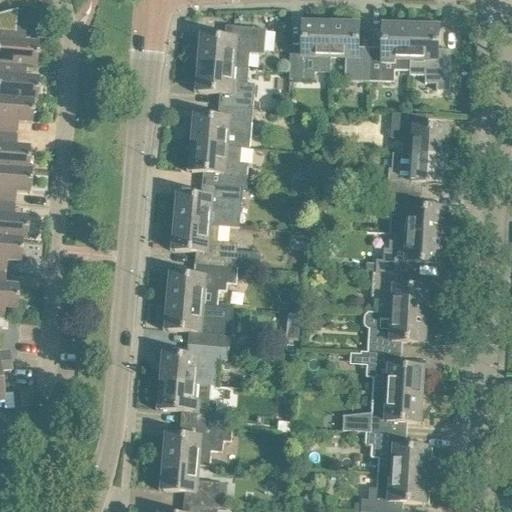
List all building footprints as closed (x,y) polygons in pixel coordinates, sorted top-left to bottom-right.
[(0,63),(36,67),(37,57),(38,44),(23,43),(17,42),(18,30),(15,29),(16,12),(17,12),(17,11),(17,10),(0,14),(0,63)] [(290,55),(290,72),(290,81),(316,82),(316,73),(330,73),(332,27),(304,26),(303,56),(290,55)] [(360,27),(332,27),(330,73),(331,73),(331,57),(345,58),(345,81),(370,82),(371,57),(359,57),(360,27)] [(266,31),(260,30),(234,28),(233,40),(203,38),(201,66),(249,70),(250,54),(264,55),(266,31)] [(370,82),(395,83),(395,73),(410,73),(411,60),(412,29),(384,28),(383,58),(371,57),(370,82)] [(440,29),(412,29),(411,60),(425,60),(425,83),(437,84),(437,92),(450,92),(451,60),(439,59),(440,29)] [(0,98),(37,102),(38,79),(18,77),(19,66),(36,67),(0,63),(0,98)] [(228,96),(227,108),(253,110),(255,85),(248,84),(249,70),(201,66),(199,94),(228,96)] [(37,102),(0,98),(0,133),(10,134),(10,122),(31,124),(33,102),(37,102)] [(419,107),(411,106),(410,116),(419,116),(419,107)] [(241,149),(241,148),(250,148),(253,110),(227,108),(226,120),(197,118),(194,145),(241,149)] [(446,158),(448,130),(418,129),(419,116),(410,116),(393,115),(392,139),(415,140),(414,156),(446,158)] [(10,134),(0,133),(0,168),(31,171),(31,170),(28,170),(29,148),(9,146),(10,134)] [(221,176),(220,188),(243,190),(246,190),(248,165),(239,164),(241,149),(194,145),(192,173),(221,176)] [(390,169),(388,195),(414,196),(414,184),(422,185),(444,186),(446,158),(414,156),(393,155),(392,169),(390,169)] [(0,203),(8,204),(9,192),(29,194),(31,171),(0,168),(0,203)] [(180,196),(177,224),(210,227),(211,211),(234,213),(235,202),(242,202),(243,190),(220,188),(210,187),(209,199),(180,196)] [(441,238),(443,210),(413,208),(414,196),(388,195),(382,194),(381,206),(388,207),(387,219),(391,219),(390,235),(441,238)] [(8,204),(0,203),(0,238),(25,240),(27,218),(7,216),(8,204)] [(204,255),(203,267),(239,270),(239,269),(252,270),(253,256),(237,254),(238,245),(217,243),(219,228),(210,227),(177,224),(175,252),(204,255)] [(366,274),(374,274),(399,276),(409,277),(410,264),(439,266),(441,238),(390,235),(389,250),(385,250),(384,262),(378,262),(377,265),(367,264),(366,274)] [(0,261),(20,263),(22,241),(25,241),(25,240),(0,238),(0,261)] [(172,276),(170,304),(218,308),(220,293),(227,294),(228,285),(237,286),(239,270),(203,267),(202,279),(172,276)] [(426,317),(428,289),(398,288),(399,276),(374,274),(372,299),(381,299),(380,315),(426,317)] [(0,320),(3,321),(4,309),(16,310),(18,287),(0,285),(0,320)] [(168,332),(189,334),(197,334),(196,346),(229,349),(232,309),(218,308),(170,304),(168,332)] [(394,356),(395,344),(424,345),(426,317),(380,315),(369,313),(365,317),(364,326),(368,330),(371,330),(369,354),(394,356)] [(212,388),(213,373),(220,374),(221,361),(228,362),(229,349),(196,346),(195,358),(165,356),(163,384),(196,387),(196,386),(212,388)] [(421,397),(423,369),(393,368),(394,356),(369,354),(362,354),(361,366),(368,367),(368,378),(376,378),(375,395),(421,397)] [(10,375),(8,355),(0,355),(0,404),(3,405),(0,376),(10,375)] [(218,419),(219,404),(211,403),(212,388),(196,386),(196,387),(163,384),(160,412),(190,414),(189,426),(199,427),(233,430),(233,429),(231,429),(232,420),(218,419)] [(344,417),(343,432),(365,434),(368,434),(389,435),(390,424),(408,425),(420,425),(421,397),(375,395),(374,409),(374,414),(344,417)] [(211,453),(225,454),(226,442),(232,443),(233,430),(199,427),(198,439),(168,436),(166,464),(200,467),(210,468),(211,453)] [(426,478),(428,450),(398,448),(399,436),(389,435),(368,434),(367,447),(374,447),(373,458),(381,459),(380,475),(426,478)] [(192,507),(220,509),(226,510),(228,496),(227,496),(228,485),(198,482),(200,467),(166,464),(163,492),(193,495),(192,507)] [(394,511),(395,504),(425,506),(426,478),(380,475),(379,490),(371,490),(371,500),(363,500),(363,504),(355,504),(353,511),(394,511)]
